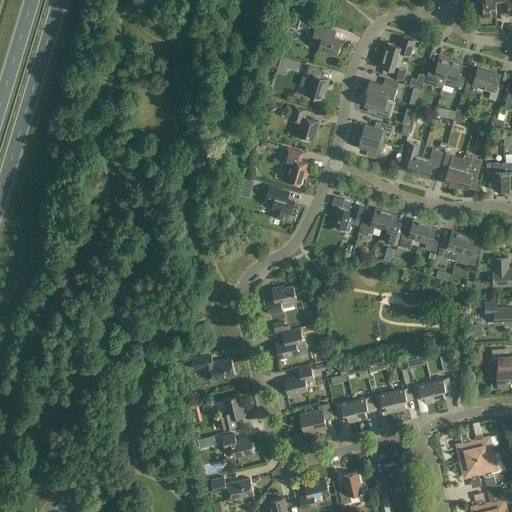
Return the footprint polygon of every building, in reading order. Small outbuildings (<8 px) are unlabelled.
[(496,7),(502,7),(501,0),(482,0),(483,1),(481,1),(481,8),(483,7),(484,16),(496,15),(496,7)] [(511,0),(501,0),(502,7),(508,6),(509,15),(511,14),(511,0)] [(311,20),(293,15),(291,22),(298,24),(297,27),(308,30),(311,20)] [(336,32),(317,26),(313,39),(321,42),(319,50),(337,55),(341,40),(334,38),(336,32)] [(387,43),(383,55),(402,60),(404,53),(411,55),(415,41),(402,37),(399,47),(387,43)] [(402,60),(383,55),(380,67),(392,70),(391,76),(403,80),(406,69),(399,68),(402,60)] [(290,59),(283,57),(282,64),(289,66),(290,59)] [(445,79),(451,60),(440,57),(436,68),(430,66),(425,83),(441,88),(444,79),(445,79)] [(451,60),(445,79),(452,81),(450,86),(461,89),(465,77),(459,75),(462,63),(451,60)] [(323,71),(309,67),(306,79),(311,80),(306,95),(322,100),(325,87),(327,88),(329,80),(321,78),(323,71)] [(483,94),(484,89),(489,71),(478,68),(474,81),(468,79),(464,92),(475,95),(476,92),(483,94)] [(489,71),(484,89),(491,91),(489,99),(499,102),(503,89),(497,87),(501,75),(489,71)] [(367,93),(387,99),(387,98),(394,100),(399,83),(385,79),(383,85),(370,81),(367,93)] [(419,105),(423,89),(416,88),(412,104),(419,105)] [(511,92),(506,90),(501,105),(511,107),(511,92)] [(385,104),(387,99),(367,93),(368,94),(365,105),(379,109),(377,115),(389,118),(392,106),(385,104)] [(307,110),(294,107),(290,119),(301,122),(297,136),(314,140),(315,138),(317,138),(318,132),(317,131),(320,122),(305,117),(307,110)] [(470,117),(481,116),(481,107),(469,107),(470,117)] [(422,116),(415,114),(413,121),(420,123),(422,116)] [(365,125),(362,136),(383,142),(386,131),(391,132),(393,126),(380,122),(378,128),(365,125)] [(379,153),(383,142),(362,136),(358,148),(371,151),(370,157),(383,161),(385,155),(379,153)] [(417,175),(422,157),(416,155),(419,145),(408,142),(404,156),(410,158),(406,171),(417,175)] [(287,148),(284,159),(283,162),(289,164),(285,180),(300,185),(304,172),(308,173),(310,164),(301,161),(304,152),(287,148)] [(429,159),(422,157),(417,175),(429,178),(433,165),(439,167),(443,153),(432,149),(429,159)] [(456,186),(461,169),(464,161),(456,159),(457,157),(446,153),(442,168),(448,169),(444,183),(456,186)] [(461,169),(456,186),(467,190),(471,176),(477,178),(482,160),(472,157),(465,155),(464,161),(461,169)] [(505,171),(505,163),(486,163),(487,177),(493,177),(494,190),(506,190),(505,171)] [(285,191),(270,187),(266,199),(274,201),(272,208),(276,209),(273,217),(283,220),(285,212),(291,214),(295,201),(283,198),(285,191)] [(364,206),(344,200),(341,208),(338,207),(333,226),(335,226),(334,229),(343,232),(344,229),(346,229),(350,216),(360,219),(364,206)] [(381,229),(387,212),(375,208),(371,222),(365,220),(361,234),(367,236),(368,232),(373,233),(374,227),(381,229)] [(398,215),(387,212),(381,229),(388,231),(387,237),(391,239),(390,243),(396,244),(401,229),(394,228),(398,215)] [(413,239),(420,241),(425,223),(413,220),(410,232),(404,230),(400,245),(410,248),(413,239)] [(425,223),(420,241),(427,243),(425,249),(436,252),(439,241),(433,239),(436,226),(425,223)] [(458,252),(463,234),(452,231),(449,241),(442,239),(437,256),(448,259),(455,261),(458,252)] [(475,238),(463,234),(458,252),(465,254),(462,263),(475,267),(481,246),(473,244),(475,238)] [(384,255),(382,261),(391,263),(392,258),(384,255)] [(509,269),(508,258),(494,258),(495,269),(493,269),(493,286),(511,285),(511,276),(511,269),(509,269)] [(297,301),(293,286),(280,289),(280,287),(273,289),(275,297),(268,299),(271,315),(284,312),(282,305),(297,301)] [(511,308),(498,309),(497,301),(485,302),(485,315),(494,314),(495,324),(511,323),(511,308)] [(477,338),(486,338),(486,325),(476,325),(477,338)] [(303,343),(300,330),(283,334),(285,341),(276,344),(280,358),(299,354),(297,345),(303,343)] [(497,369),(511,368),(511,355),(505,356),(505,349),(492,350),(492,361),(499,361),(499,369),(497,369)] [(213,362),(211,354),(207,355),(192,359),(194,365),(194,369),(209,365),(213,381),(235,375),(231,359),(218,362),(218,361),(213,362)] [(314,379),(311,367),(299,370),(301,377),(285,380),(288,395),(308,390),(305,381),(314,379)] [(511,368),(497,369),(497,378),(491,378),(491,390),(505,389),(504,382),(511,381),(511,368)] [(347,374),(334,376),(336,385),(349,382),(347,374)] [(449,378),(431,382),(436,402),(445,399),(443,392),(452,390),(449,378)] [(426,404),(436,402),(431,382),(412,387),(416,399),(424,397),(426,404)] [(410,387),(392,391),(397,411),(406,409),(404,402),(413,400),(410,387)] [(397,411),(392,391),(374,396),(377,408),(386,406),(387,414),(397,411)] [(242,408),(239,396),(225,399),(228,414),(221,416),(224,429),(236,426),(234,419),(245,416),(243,408),(242,408)] [(353,401),(358,421),(367,419),(365,411),(374,409),(371,396),(353,401)] [(358,421),(353,401),(335,405),(338,418),(347,416),(349,423),(358,421)] [(332,417),(328,404),(318,406),(320,412),(301,416),(304,432),(317,429),(318,431),(327,428),(324,419),(332,417)] [(474,438),(479,457),(493,453),(490,438),(488,437),(483,438),(482,433),(477,435),(474,438)] [(236,441),(234,434),(222,437),(225,449),(232,448),(234,457),(254,452),(250,438),(236,441)] [(213,436),(197,440),(199,448),(215,444),(213,436)] [(460,461),(475,458),(470,439),(467,437),(461,438),(462,443),(458,444),(457,446),(460,461)] [(495,462),(493,453),(479,457),(483,475),(487,477),(492,476),(492,474),(499,472),(502,470),(500,461),(495,462)] [(479,476),(475,458),(460,461),(464,476),(466,477),(470,476),(472,481),(477,480),(479,476)] [(404,483),(399,462),(384,466),(386,474),(376,477),(378,488),(389,486),(389,487),(404,483)] [(362,492),(357,472),(343,476),(346,489),(339,490),(342,504),(352,502),(350,495),(362,492)] [(226,485),(224,477),(212,480),(215,493),(229,489),(231,500),(254,495),(250,478),(227,484),(228,485),(226,485)] [(482,485),(480,479),(471,482),(472,488),(482,485)] [(329,494),(326,480),(305,485),(307,496),(300,498),(302,509),(316,505),(314,497),(329,494)] [(499,494),(497,486),(490,487),(487,490),(489,497),(499,494)] [(485,499),(483,492),(474,494),(475,501),(485,499)] [(490,500),(492,511),(507,511),(505,501),(503,500),(498,501),(497,496),(492,497),(490,500)] [(287,511),(284,498),(269,502),(271,511),(287,511)] [(472,509),(472,511),(487,511),(485,501),(482,499),(476,501),(478,506),(473,507),(472,509)] [(229,511),(226,501),(215,505),(217,511),(229,511)]
